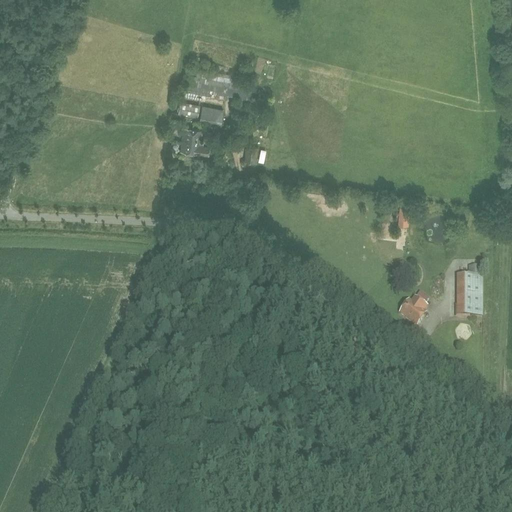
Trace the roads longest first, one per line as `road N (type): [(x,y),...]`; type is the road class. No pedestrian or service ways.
road 1 (unclassified): [(511,432),(233,231),(0,214)]
road 2 (unclassified): [(0,209),(70,0)]
